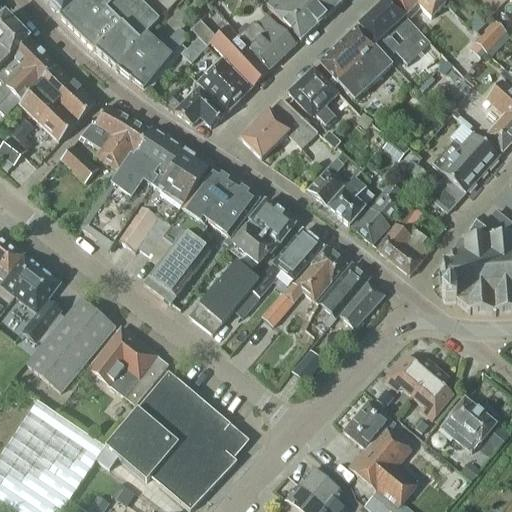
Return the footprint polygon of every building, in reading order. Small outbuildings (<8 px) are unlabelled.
[(81,0),(44,0),(49,5),(49,10),(53,15),(58,16),(60,17),(58,20),(58,21),(81,0)] [(117,74),(140,44),(145,37),(149,33),(159,22),(136,0),(113,0),(111,3),(108,0),(81,0),(58,21),(93,55),(116,75),(117,74)] [(341,5),(335,0),(276,0),(266,10),(299,45),(341,5)] [(430,21),(437,14),(422,0),(389,0),(388,1),(405,19),(416,8),(430,21)] [(422,0),(437,14),(444,8),(436,0),(422,0)] [(376,47),(389,62),(394,57),(416,81),(439,59),(404,21),(387,2),(358,29),(375,48),(376,47)] [(295,49),(270,23),(265,18),(253,29),(252,27),(250,29),(245,27),(238,34),(239,39),(237,41),(268,74),(295,49)] [(475,35),(485,27),(477,18),(467,26),(475,35)] [(0,70),(28,43),(4,19),(0,22),(0,70)] [(197,39),(207,50),(210,47),(251,91),(267,75),(226,30),(215,40),(200,24),(191,32),(197,39)] [(485,57),(506,36),(495,25),(474,46),(485,57)] [(140,44),(117,74),(142,94),(153,81),(157,84),(162,77),(159,74),(185,42),(184,41),(186,38),(178,31),(168,43),(171,45),(167,49),(162,44),(158,48),(145,37),(140,44)] [(391,69),(387,64),(356,31),(318,67),(353,104),(391,69)] [(205,51),(207,50),(197,39),(180,60),(189,68),(205,51)] [(20,105),(55,71),(28,43),(0,70),(0,116),(4,120),(19,104),(20,105)] [(199,89),(225,117),(249,93),(220,64),(197,87),(199,89)] [(464,99),(472,89),(451,70),(443,80),(464,99)] [(37,127),(74,88),(55,71),(20,105),(17,108),(37,127)] [(334,121),(324,110),(337,97),(313,72),(287,97),(304,115),(306,114),(313,121),(315,119),(325,130),(334,121)] [(511,86),(511,79),(507,76),(503,72),(498,77),(511,88),(511,86)] [(501,156),(511,143),(511,94),(500,84),(486,100),(504,117),(483,140),(501,156)] [(74,88),(37,127),(56,147),(80,122),(94,108),(74,88)] [(210,132),(225,117),(199,89),(180,108),(172,100),(163,110),(172,116),(173,115),(191,129),(199,121),(210,132)] [(317,136),(281,103),(268,116),(268,115),(240,143),(260,163),(285,138),(300,153),(317,136)] [(99,153),(122,119),(105,110),(93,128),(91,128),(80,141),(99,153)] [(470,134),(473,130),(454,115),(451,118),(470,134)] [(133,165),(149,135),(122,119),(99,153),(95,159),(119,176),(130,162),(133,165)] [(10,139),(9,141),(18,149),(19,147),(33,132),(23,122),(9,138),(10,139)] [(169,177),(184,156),(165,143),(164,144),(149,135),(133,165),(130,162),(119,176),(80,234),(110,255),(116,245),(158,182),(162,184),(168,177),(169,177)] [(498,160),(472,137),(460,151),(453,144),(431,168),(463,198),(498,160)] [(397,166),(409,153),(393,139),(381,151),(397,166)] [(19,147),(18,149),(9,141),(0,150),(0,159),(5,164),(13,170),(27,154),(19,147)] [(89,169),(92,166),(72,149),(58,165),(72,176),(83,163),(89,169)] [(410,154),(405,160),(398,169),(414,181),(421,173),(415,168),(420,162),(410,154)] [(335,161),(334,161),(340,166),(346,160),(340,155),(335,161)] [(161,242),(209,172),(184,156),(169,177),(168,177),(162,184),(158,182),(116,245),(134,256),(137,252),(147,260),(161,242)] [(326,170),(305,194),(326,211),(345,189),(333,178),(342,168),(340,166),(334,161),(326,170)] [(98,172),(92,166),(89,169),(83,163),(72,176),(84,187),(98,172)] [(0,171),(7,177),(13,170),(5,164),(0,170),(0,171)] [(161,242),(147,260),(146,262),(156,269),(142,288),(169,308),(209,255),(197,245),(206,232),(204,230),(206,227),(228,244),(258,204),(232,187),(209,172),(161,242)] [(354,181),(327,212),(348,230),(375,198),(374,197),(365,190),(354,181)] [(371,249),(388,229),(386,228),(399,213),(390,205),(399,194),(388,184),(385,188),(387,190),(351,232),(371,249)] [(446,217),(457,205),(438,188),(427,200),(446,217)] [(270,259),(294,228),(264,205),(247,223),(249,224),(230,246),(257,268),(266,256),(270,259)] [(408,280),(420,265),(400,250),(409,238),(406,236),(422,215),(412,207),(375,254),(408,280)] [(487,224),(482,220),(468,235),(469,243),(461,244),(461,245),(458,246),(451,259),(449,259),(450,267),(441,268),(439,271),(439,275),(437,275),(439,292),(440,292),(441,305),(444,307),(455,306),(466,315),(466,317),(469,316),(491,317),(492,319),(511,317),(511,240),(489,221),(487,224)] [(259,283),(232,314),(241,321),(279,274),(292,284),(321,250),(301,234),(257,282),(259,283)] [(0,282),(2,284),(22,258),(0,241),(0,282)] [(313,306),(345,268),(324,251),(293,288),(292,287),(282,298),(261,323),(272,332),(287,314),(292,308),(302,296),(313,306)] [(35,349),(62,315),(48,304),(61,286),(23,257),(0,287),(0,291),(34,318),(20,337),(35,349)] [(259,283),(257,282),(233,263),(188,321),(211,340),(231,314),(232,314),(259,283)] [(366,286),(368,282),(351,268),(348,271),(335,286),(317,308),(321,311),(330,318),(334,322),(337,319),(366,286)] [(353,333),(381,302),(383,300),(366,286),(337,319),(353,333)] [(60,397),(114,332),(79,304),(26,368),(60,397)] [(330,318),(323,327),(327,331),(334,322),(330,318)] [(133,409),(168,369),(120,332),(87,373),(133,409)] [(304,387),(323,365),(309,353),(290,375),(304,387)] [(411,401),(435,371),(423,361),(416,368),(405,359),(384,385),(396,396),(400,392),(411,401)] [(435,371),(411,401),(422,410),(418,414),(431,424),(453,398),(441,389),(447,382),(435,371)] [(228,453),(227,438),(223,435),(229,429),(167,376),(104,450),(36,404),(0,458),(0,505),(10,511),(62,511),(95,464),(108,474),(116,461),(145,486),(149,481),(185,511),(192,511),(236,466),(225,456),(228,453)] [(384,410),(392,401),(383,394),(375,403),(384,410)] [(494,428),(463,402),(458,409),(457,409),(439,431),(471,457),(494,428)] [(364,511),(415,511),(408,506),(404,511),(401,509),(419,486),(408,477),(407,478),(397,469),(410,453),(388,435),(395,428),(383,418),(386,415),(374,405),(371,408),(367,405),(342,435),(363,453),(347,472),(376,496),(363,511),(364,511)] [(428,450),(436,441),(429,436),(422,445),(428,450)] [(470,483),(478,473),(468,465),(460,475),(470,483)] [(340,511),(333,506),(341,497),(311,473),(297,490),(323,511),(340,511)] [(323,511),(297,490),(284,505),(292,511),(323,511)] [(87,511),(103,511),(107,508),(95,500),(87,511)]
